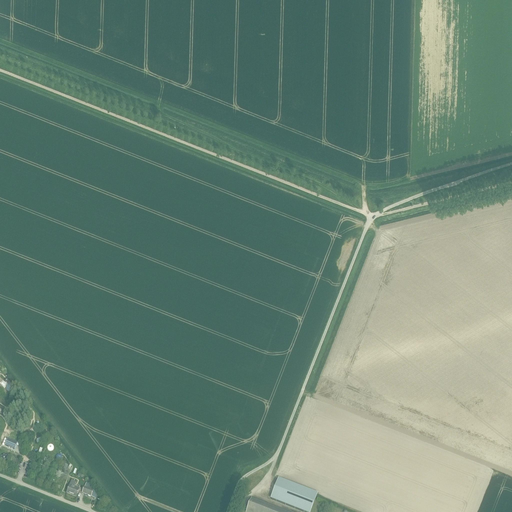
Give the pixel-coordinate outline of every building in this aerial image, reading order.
[(5,406),(1,415),(5,417),(10,408),(5,406)] [(15,449),(17,443),(8,439),(5,445),(15,449)] [(279,479),(271,499),(303,511),(309,511),(317,493),(279,479)] [(76,497),(79,489),(74,487),(76,482),(72,480),(66,493),(76,497)] [(85,487),(82,493),(94,498),(95,499),(98,493),(98,491),(94,486),(86,483),(85,487)] [(286,511),(251,498),(246,511),(286,511)]
